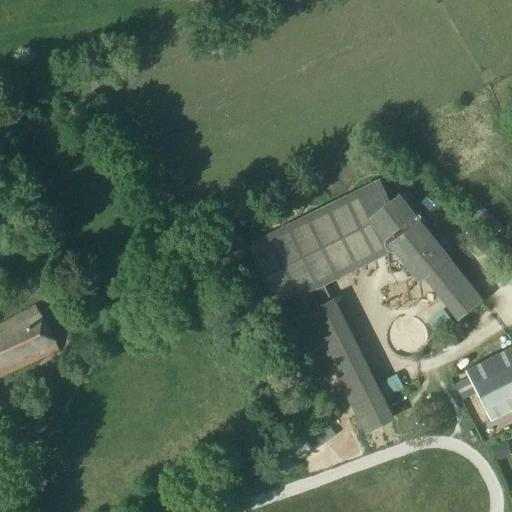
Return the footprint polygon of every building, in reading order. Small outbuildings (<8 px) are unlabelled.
[(379,178),(245,244),(277,309),(301,297),(307,310),(330,299),(323,286),(390,251),(391,252),(392,252),(393,252),(394,251),(418,282),(448,256),(420,220),(420,219),(420,218),(420,217),(420,216),(419,215),(419,214),(418,213),(417,213),(415,213),(414,213),(398,192),(388,201),(379,178)] [(448,256),(418,282),(453,327),(483,301),(448,256)] [(392,426),(330,299),(307,310),(366,438),(392,426)] [(407,307),(392,310),(398,335),(413,331),(407,307)] [(0,376),(54,353),(35,309),(0,324),(0,376)] [(492,421),(511,410),(511,345),(465,371),(492,421)] [(385,375),(396,390),(411,379),(400,364),(385,375)] [(503,444),(490,447),(493,461),(506,458),(503,444)]
